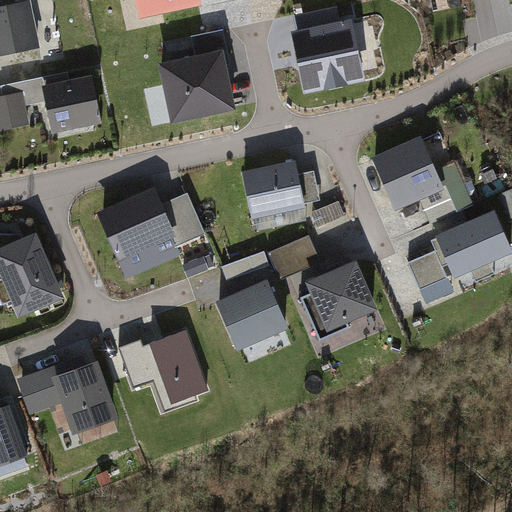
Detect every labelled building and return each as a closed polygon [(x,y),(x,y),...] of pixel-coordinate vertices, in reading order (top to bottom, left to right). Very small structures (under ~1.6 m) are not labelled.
[(201,0),(136,0),(139,14),(201,0)] [(0,59),(42,55),(36,3),(0,7),(0,59)] [(295,34),(307,98),(369,87),(357,23),(343,25),(340,8),(298,15),(301,33),(295,34)] [(222,29),(192,35),(195,52),(226,46),(222,29)] [(158,60),(172,123),(239,109),(226,46),(195,52),(158,60)] [(91,71),(41,82),(52,129),(101,118),(91,71)] [(22,88),(0,92),(0,126),(29,120),(22,88)] [(373,155),(396,209),(421,199),(446,188),(438,169),(423,134),(373,155)] [(296,158),(243,170),(253,217),(307,206),(301,186),(296,158)] [(456,161),(438,169),(446,188),(421,199),(432,224),(475,206),(456,161)] [(98,211),(120,260),(172,237),(178,235),(162,202),(156,186),(98,211)] [(189,190),(162,202),(178,235),(172,237),(177,248),(209,233),(189,190)] [(345,215),(339,200),(311,211),(317,226),(345,215)] [(456,276),(511,251),(511,243),(496,208),(437,233),(456,276)] [(0,271),(19,316),(65,296),(36,230),(14,239),(0,245),(0,271)] [(0,245),(14,239),(12,233),(0,232),(0,245)] [(321,262),(309,234),(269,251),(281,279),(321,262)] [(408,261),(420,289),(447,277),(434,249),(408,261)] [(379,307),(357,257),(306,279),(311,290),(301,294),(320,342),(353,327),(349,321),(379,307)] [(456,290),(449,276),(447,277),(420,289),(427,303),(456,290)] [(288,325),(267,277),(216,299),(237,348),(288,325)] [(187,329),(122,351),(136,392),(160,384),(167,404),(209,390),(187,329)] [(31,413),(62,402),(52,375),(87,363),(84,354),(18,377),(31,413)] [(62,402),(73,433),(119,416),(98,359),(87,363),(52,375),(62,402)] [(0,464),(29,454),(9,402),(0,405),(0,464)]
